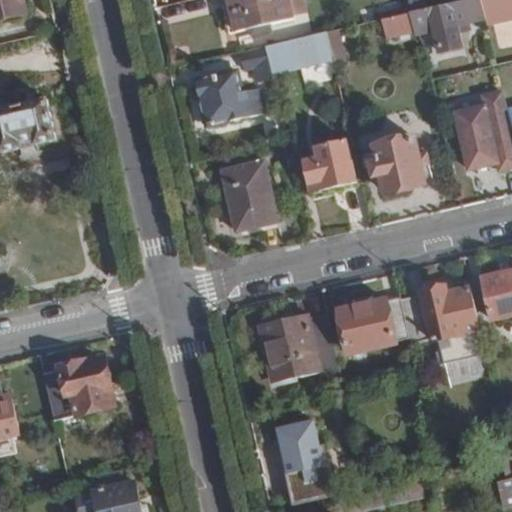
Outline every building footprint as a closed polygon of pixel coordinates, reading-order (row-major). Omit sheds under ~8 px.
[(0,0),(0,21),(28,15),(24,0),(0,0)] [(289,20),(285,0),(217,0),(226,34),(289,20)] [(482,0),(465,0),(413,12),(419,34),(421,33),(487,18),(482,0)] [(338,30),(329,32),(335,58),(335,63),(345,60),(338,30)] [(329,32),(267,45),(268,49),(274,72),(335,58),(329,32)] [(274,72),(268,49),(243,53),(247,68),(255,66),(259,80),(274,77),(274,72)] [(243,92),(237,72),(200,79),(210,126),(266,112),(260,89),(243,92)] [(448,110),(465,176),(511,163),(511,136),(500,89),(476,95),(478,103),(448,110)] [(57,150),(47,103),(0,113),(0,153),(2,163),(57,150)] [(427,184),(416,140),(378,149),(379,157),(366,160),(368,169),(375,169),(376,179),(384,178),(388,193),(427,184)] [(357,182),(346,142),(318,148),(320,159),(306,162),(314,192),(357,182)] [(280,223),(265,161),(225,170),(240,232),(280,223)] [(511,314),(511,273),(483,280),(492,319),(511,314)] [(482,331),(472,289),(448,294),(447,288),(429,292),(430,296),(404,302),(412,340),(414,346),(482,331)] [(404,302),(403,299),(343,313),(352,356),(399,345),(399,343),(412,340),(404,302)] [(343,380),(329,317),(311,320),(310,316),(260,327),(265,345),(269,345),(279,382),(321,374),(324,385),(343,380)] [(106,357),(84,362),(85,370),(108,365),(106,357)] [(62,371),(46,375),(56,421),(116,408),(112,388),(113,385),(108,365),(85,370),(84,362),(63,367),(62,371)] [(0,438),(22,434),(13,396),(0,398),(0,438)] [(326,466),(317,422),(281,431),(292,474),(326,466)] [(142,511),(133,468),(96,476),(99,491),(94,493),(98,511),(142,511)] [(369,489),(363,490),(366,506),(393,500),(394,495),(407,492),(405,481),(369,489)]
